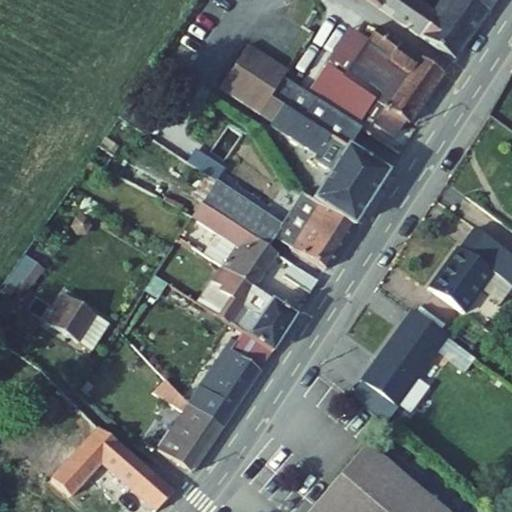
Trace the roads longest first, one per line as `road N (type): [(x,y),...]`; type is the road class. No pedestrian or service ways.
road 1 (tertiary): [(186,511),(511,25)]
road 2 (unknown): [(297,354),(456,511)]
